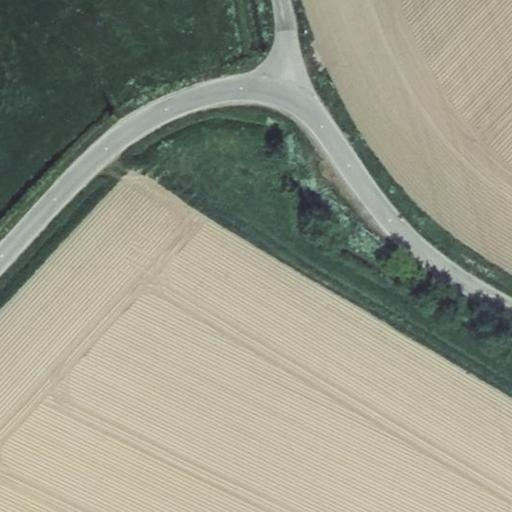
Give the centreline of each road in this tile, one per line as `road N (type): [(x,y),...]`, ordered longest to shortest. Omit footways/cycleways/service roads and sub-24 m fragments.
road 1 (tertiary): [(0,258),(97,154),(157,111),(217,93),(293,97)]
road 2 (tertiary): [(293,97),(406,237),(511,310)]
